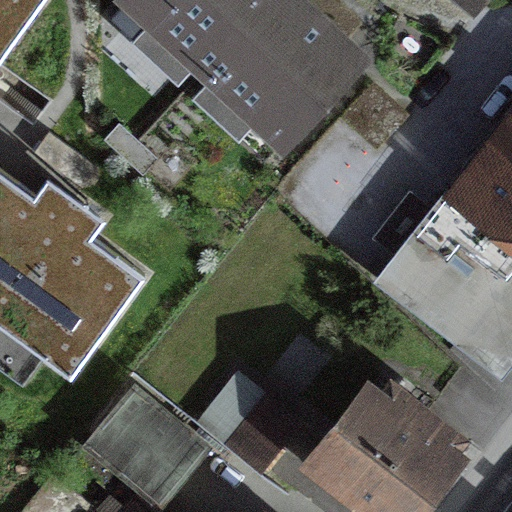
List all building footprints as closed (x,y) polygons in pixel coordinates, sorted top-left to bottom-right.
[(0,0),(0,57),(42,0),(0,0)] [(384,76),(302,0),(148,0),(140,9),(305,162),(384,76)] [(511,151),(466,209),(511,245),(511,151)] [(0,167),(0,322),(71,375),(145,274),(87,231),(81,239),(32,202),(37,195),(0,167)] [(511,385),(511,245),(466,209),(395,303),(484,374),(507,392),(511,385)] [(169,511),(214,458),(143,400),(96,456),(141,493),(163,511),(169,511)] [(442,442),(391,402),(341,464),(331,477),(375,511),(448,511),(480,472),(442,442)] [(266,482),(305,438),(275,410),(235,455),(266,482)] [(151,511),(136,497),(121,511),(151,511)]
